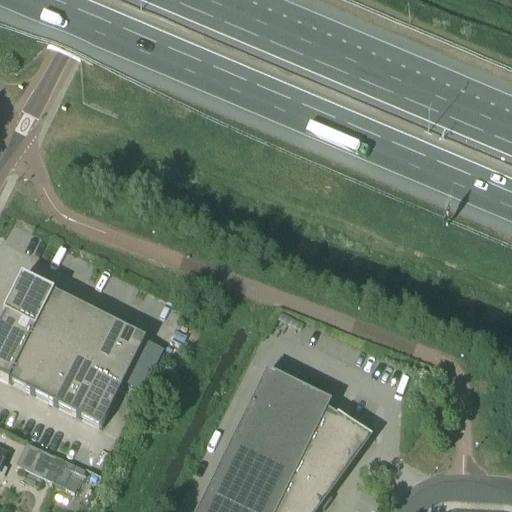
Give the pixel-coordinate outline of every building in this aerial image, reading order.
[(4,319),(1,327),(30,342),(52,297),(21,281),(2,318),(4,319)] [(52,297),(30,342),(53,353),(61,357),(84,312),(52,297)] [(84,312),(61,357),(76,365),(92,372),(114,328),(84,312)] [(0,382),(8,386),(30,342),(1,327),(0,328),(0,382)] [(114,328),(92,372),(102,377),(122,387),(144,343),(114,328)] [(30,342),(8,386),(31,397),(53,353),(30,342)] [(53,353),(31,397),(54,409),(76,365),(61,357),(53,353)] [(76,365),(54,409),(79,422),(102,377),(92,372),(76,365)] [(336,421),(327,415),(330,408),(266,376),(198,511),(318,511),(319,511),(320,511),(322,511),(321,511),(326,503),(329,505),(331,502),(327,500),(350,464),(351,464),(351,463),(350,462),(354,454),(356,456),(358,452),(366,440),(367,440),(367,439),(337,419),(336,421)] [(102,377),(79,422),(100,432),(122,387),(102,377)] [(15,468),(25,473),(36,451),(26,447),(15,468)] [(42,481),(73,496),(84,475),(54,459),(42,481)] [(91,511),(94,505),(86,502),(82,511),(91,511)]
